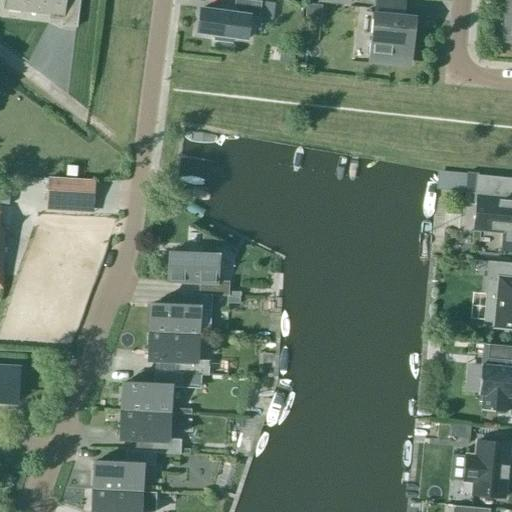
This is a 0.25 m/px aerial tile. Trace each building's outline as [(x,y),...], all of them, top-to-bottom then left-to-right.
[(6,0),(6,8),(50,13),(49,19),(62,20),(61,25),(76,27),(79,0),(6,0)] [(200,9),(197,33),(215,35),(214,40),(231,42),(232,37),(246,39),(250,17),(260,18),(262,2),(249,0),(236,0),(235,9),(223,7),(223,8),(225,8),(224,12),(200,9)] [(404,0),(375,0),(374,13),(373,13),(368,62),(390,64),(391,58),(410,60),(415,17),(403,15),(404,0)] [(306,3),(304,21),(319,23),(321,5),(306,3)] [(511,14),(506,14),(503,43),(511,43),(511,14)] [(281,47),(279,62),(293,64),(295,49),(281,47)] [(467,174),(437,172),(435,190),(465,192),(467,174)] [(47,202),(92,205),(93,181),(49,178),(47,202)] [(474,229),(505,232),(503,250),(511,251),(511,181),(479,178),(477,199),(482,199),(480,218),(475,218),(474,229)] [(199,294),(200,294),(211,295),(227,296),(228,282),(216,282),(218,243),(203,233),(203,254),(169,252),(168,281),(200,282),(199,294)] [(511,264),(488,262),(485,294),(486,294),(484,321),(493,322),(493,327),(511,328),(511,264)] [(198,310),(210,311),(211,295),(199,294),(183,294),(182,306),(151,304),(149,332),(197,334),(198,310)] [(196,361),(197,334),(149,332),(148,360),(180,361),(179,373),(183,374),(207,375),(208,361),(196,361)] [(480,365),(477,395),(482,395),(481,410),(506,413),(507,398),(511,398),(511,367),(510,368),(511,361),(511,347),(511,346),(482,344),(480,365)] [(0,401),(17,402),(18,369),(0,368),(0,401)] [(170,386),(182,387),(183,374),(179,373),(155,372),(154,384),(122,383),(121,411),(169,413),(170,386)] [(120,439),(152,440),(151,452),(155,452),(179,454),(180,440),(168,440),(169,413),(121,411),(120,439)] [(457,426),(456,437),(468,438),(469,438),(470,426),(469,426),(466,426),(457,425),(457,426)] [(503,498),(507,459),(508,443),(476,440),(475,456),(465,455),(463,481),(472,482),(471,495),(503,498)] [(154,466),(155,452),(151,452),(126,451),(126,463),(94,462),(93,490),(141,492),(142,465),(154,466)] [(139,511),(141,492),(93,490),(91,511),(139,511)]
